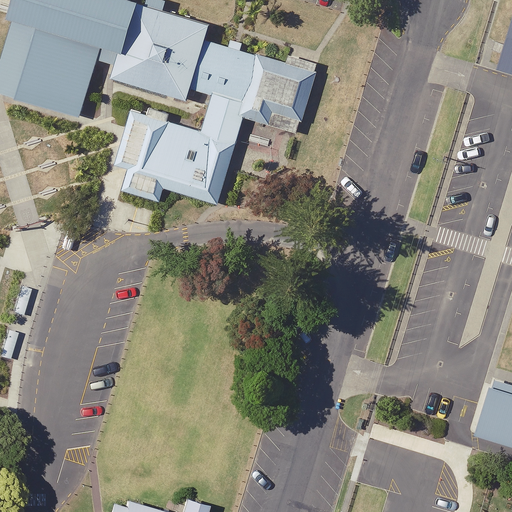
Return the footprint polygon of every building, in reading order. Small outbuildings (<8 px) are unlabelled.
[(12,0),(0,0),(0,38),(2,39),(12,0)] [(148,195),(196,210),(229,106),(274,119),(286,79),(186,48),(190,36),(113,13),(90,88),(121,97),(98,170),(109,173),(101,198),(143,211),(148,195)] [(10,176),(0,173),(0,205),(2,206),(10,176)] [(214,338),(142,318),(105,446),(177,467),(214,338)] [(511,408),(468,396),(453,447),(511,463),(511,408)]
